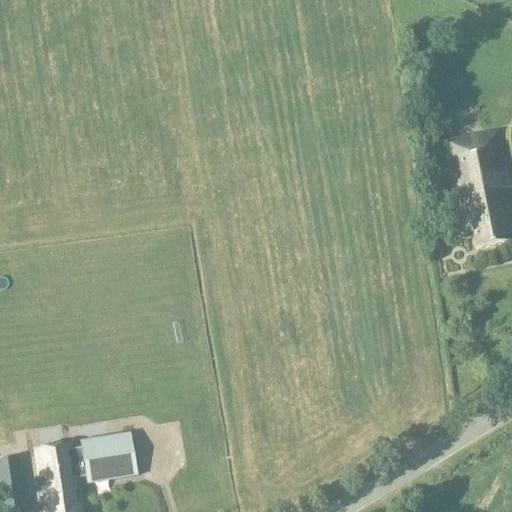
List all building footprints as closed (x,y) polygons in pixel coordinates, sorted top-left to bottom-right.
[(511,242),(511,206),(498,134),(444,144),(462,237),(472,235),(475,250),(511,242)] [(485,378),(466,390),(472,399),(491,387),(485,378)] [(85,486),(136,478),(129,436),(78,444),(79,451),(71,452),(70,446),(36,451),(43,500),(41,500),(40,503),(44,507),(45,511),(81,511),(76,482),(84,481),(85,486)] [(232,464),(186,474),(187,483),(234,473),(232,464)] [(227,511),(218,482),(160,500),(163,511),(227,511)] [(0,487),(0,505),(1,511),(19,511),(16,485),(0,487)]
